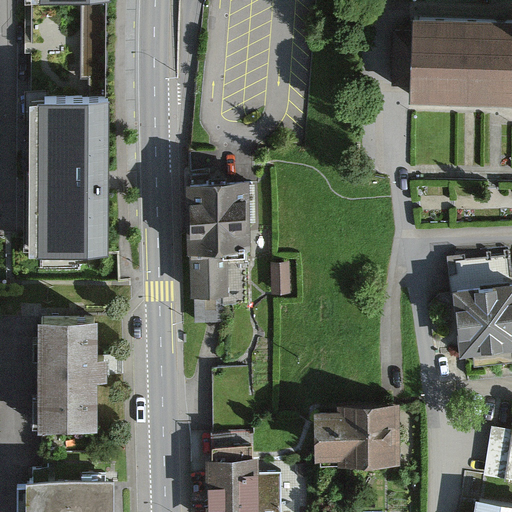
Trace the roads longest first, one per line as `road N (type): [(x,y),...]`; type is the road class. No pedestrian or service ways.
road 1 (residential): [(379,0),(383,83),(395,103),(407,242),(436,403),(436,511)]
road 2 (tertiary): [(164,511),(155,0)]
road 3 (residential): [(2,0),(0,230)]
